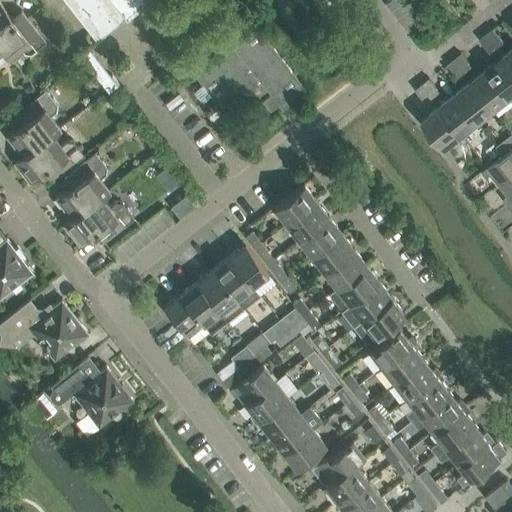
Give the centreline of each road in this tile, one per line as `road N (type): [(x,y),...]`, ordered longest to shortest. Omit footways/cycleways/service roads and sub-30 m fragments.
road 1 (residential): [(274,511),(103,300)]
road 2 (residential): [(103,300),(297,139)]
road 3 (residential): [(297,139),(423,297)]
road 4 (residential): [(0,171),(103,300)]
road 5 (residential): [(297,139),(408,52)]
road 6 (residential): [(408,52),(430,66),(511,2)]
